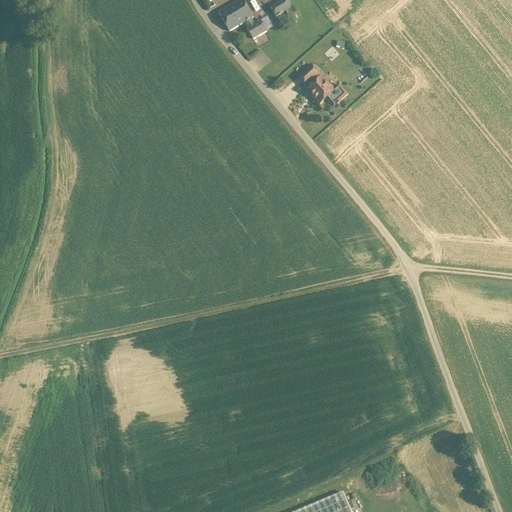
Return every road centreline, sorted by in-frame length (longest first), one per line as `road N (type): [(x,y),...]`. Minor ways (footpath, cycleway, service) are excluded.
road 1 (unclassified): [(505,511),(394,241),(199,0)]
road 2 (track): [(0,355),(410,270)]
